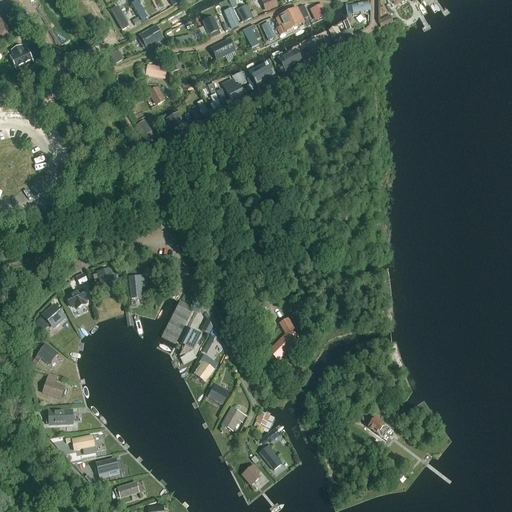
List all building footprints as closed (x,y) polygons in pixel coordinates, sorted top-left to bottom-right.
[(158,0),(151,0),(155,8),(161,5),(158,0)] [(273,0),(260,0),(266,13),(277,9),(273,0)] [(137,2),(132,5),(142,21),(147,18),(137,2)] [(351,7),(353,17),(371,14),(368,3),(351,7)] [(322,5),(309,11),(315,22),(327,16),(322,5)] [(128,28),(116,7),(110,11),(121,31),(128,28)] [(246,8),(238,12),(243,23),(251,19),(246,8)] [(285,34),(304,25),(296,9),(276,19),(276,20),(274,21),(278,28),(279,27),(281,26),(283,31),(285,34)] [(0,16),(0,36),(4,39),(8,34),(5,32),(11,26),(0,16)] [(390,17),(379,22),(382,30),(394,24),(390,17)] [(213,18),(202,23),(208,37),(220,32),(213,18)] [(261,27),(268,42),(275,39),(268,24),(261,27)] [(139,37),(147,51),(163,41),(156,28),(139,37)] [(251,33),(249,30),(242,34),(251,50),(258,47),(251,33)] [(7,36),(10,42),(16,39),(13,34),(7,36)] [(332,40),(335,47),(344,42),(341,36),(332,40)] [(176,40),(177,48),(193,45),(191,37),(176,40)] [(313,58),(324,52),(317,40),(306,46),(313,58)] [(228,64),(237,60),(234,54),(235,53),(229,41),(211,50),(217,62),(225,58),(228,64)] [(18,69),(32,62),(26,52),(23,53),(21,49),(13,52),(15,57),(13,58),(18,69)] [(281,66),(278,68),(281,74),(284,72),(285,73),(303,64),(295,50),(278,60),(281,66)] [(110,55),(114,64),(122,59),(117,51),(110,55)] [(175,56),(168,59),(172,72),(180,69),(175,56)] [(167,70),(148,66),(146,77),(165,81),(167,70)] [(268,68),(251,77),(257,87),(273,79),(268,68)] [(231,102),(243,95),(239,88),(235,90),(232,83),(223,87),(231,102)] [(250,85),(245,88),(248,94),(253,91),(250,85)] [(157,89),(148,94),(146,90),(141,93),(145,101),(150,98),(155,107),(165,102),(157,89)] [(222,108),(216,95),(211,97),(213,104),(211,106),(214,112),(222,108)] [(178,114),(166,120),(174,134),(186,128),(178,114)] [(152,134),(145,123),(137,128),(144,139),(145,139),(152,135),(152,134)] [(147,143),(154,139),(152,135),(145,139),(147,143)] [(101,287),(114,283),(110,270),(98,274),(98,275),(93,277),(95,281),(99,280),(101,287)] [(84,274),(76,278),(80,287),(88,283),(84,274)] [(140,283),(145,283),(145,277),(129,279),(131,299),(142,298),(140,283)] [(82,291),(66,299),(70,308),(74,307),(76,310),(85,305),(83,302),(87,300),(82,291)] [(194,309),(180,302),(161,338),(175,345),(194,309)] [(61,323),(65,319),(55,307),(43,317),(52,327),(59,321),(61,323)] [(41,318),(34,323),(42,332),(49,326),(41,318)] [(295,331),(288,319),(279,324),(285,336),(295,331)] [(207,320),(201,331),(209,336),(213,329),(207,320)] [(192,333),(190,337),(186,335),(181,345),(192,350),(199,336),(192,333)] [(285,336),(269,353),(277,360),(293,344),(285,336)] [(50,365),(57,355),(46,346),(33,363),(37,366),(42,359),(50,365)] [(205,383),(214,372),(207,367),(209,364),(204,360),(202,363),(203,364),(195,376),(205,383)] [(61,399),(64,389),(55,386),(57,379),(49,377),(43,393),(61,399)] [(223,405),(229,394),(215,386),(209,397),(223,405)] [(233,410),(224,426),(232,431),(238,421),(242,423),(245,417),(233,410)] [(274,418),(260,412),(254,427),(268,433),(274,418)] [(50,414),(46,414),(46,424),(72,424),(72,413),(50,414)] [(375,418),(367,429),(383,441),(391,431),(375,418)] [(275,429),(266,436),(271,443),(280,436),(275,429)] [(322,431),(317,433),(321,443),(327,441),(322,431)] [(74,451),(95,447),(93,437),(72,441),(74,451)] [(270,467),(278,461),(269,450),(271,449),(269,447),(259,455),(270,467)] [(96,465),(100,481),(110,478),(108,473),(117,471),(115,461),(96,465)] [(256,477),(259,474),(253,467),(242,477),(251,487),(259,481),(256,477)] [(399,472),(395,477),(400,481),(404,476),(399,472)] [(87,475),(84,478),(92,487),(95,484),(87,475)] [(120,499),(139,493),(136,484),(117,489),(117,490),(115,491),(118,500),(120,499)]
